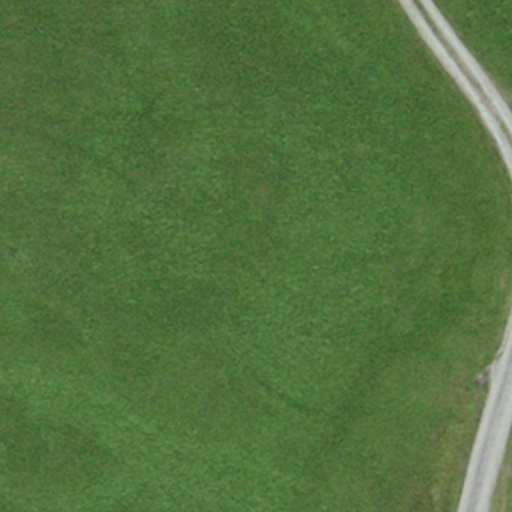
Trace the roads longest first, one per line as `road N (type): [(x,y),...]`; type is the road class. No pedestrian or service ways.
road 1 (track): [(429,0),(511,124)]
road 2 (track): [(511,371),(479,511)]
